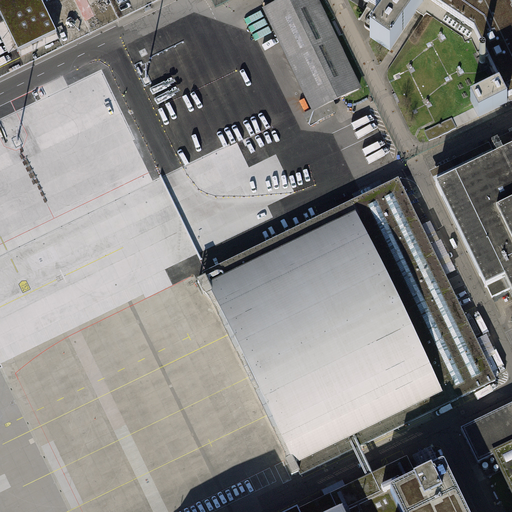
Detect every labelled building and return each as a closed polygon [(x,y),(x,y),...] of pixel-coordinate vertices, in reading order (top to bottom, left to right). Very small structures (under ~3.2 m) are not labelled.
[(57,34),(40,0),(0,0),(0,14),(18,52),(57,34)] [(285,0),(283,1),(265,10),(314,111),(331,103),(343,97),(359,89),(316,0),(285,0)] [(361,0),(385,16),(373,33),(370,37),(390,51),(423,2),(419,0),(431,0),(474,29),(502,86),(471,101),(479,117),(508,103),(505,99),(508,98),(511,95),(511,6),(509,0),(361,0)] [(453,118),(425,131),(429,141),(456,128),(455,126),(476,115),(473,108),(453,118)] [(455,176),(436,185),(480,277),(485,286),(486,288),(487,287),(492,298),(510,289),(511,293),(511,444),(494,453),(495,456),(503,471),(511,490),(511,148),(505,152),(495,156),(455,176)] [(221,267),(203,276),(291,457),(301,476),(353,450),(359,447),(412,422),(454,401),(493,382),(496,381),(477,342),(468,324),(467,322),(462,311),(445,277),(430,246),(404,193),(399,181),(221,267)] [(511,404),(461,429),(478,464),(495,456),(494,453),(511,444),(511,404)] [(416,479),(407,459),(374,475),(367,478),(332,495),(340,511),(466,511),(463,504),(445,468),(445,467),(444,467),(443,467),(443,466),(442,466),(442,467),(441,467),(432,471),(422,476),(420,477),(416,479)] [(339,511),(340,511),(332,495),(298,511),(297,509),(291,511),(339,511)]
